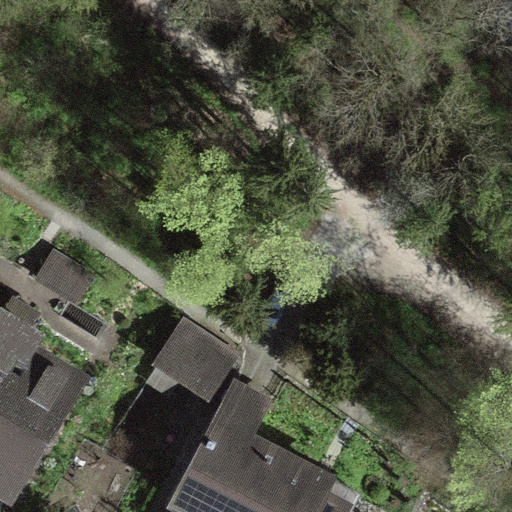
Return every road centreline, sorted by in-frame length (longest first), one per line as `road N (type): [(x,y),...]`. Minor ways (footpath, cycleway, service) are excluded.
road 1 (track): [(151,0),(360,207)]
road 2 (track): [(360,207),(511,323)]
road 3 (track): [(360,207),(269,360)]
